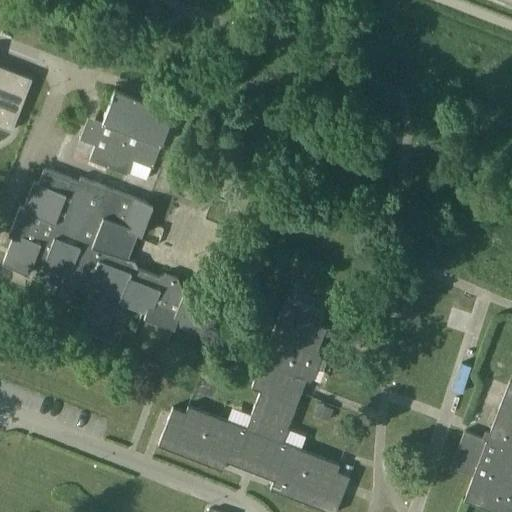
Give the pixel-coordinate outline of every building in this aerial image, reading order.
[(0,125),(11,130),(32,77),(24,74),(0,65),(0,125)] [(161,143),(162,143),(174,111),(116,88),(103,122),(104,123),(96,143),(90,158),(128,173),(133,158),(152,166),(161,143)] [(175,324),(200,334),(201,334),(213,302),(184,291),(178,277),(164,271),(158,276),(138,269),(136,260),(129,257),(138,233),(143,235),(155,205),(151,203),(151,202),(80,175),(78,181),(47,169),(42,182),(35,179),(25,206),(20,204),(8,234),(14,236),(3,263),(30,274),(38,253),(48,257),(43,268),(65,276),(63,279),(92,290),(94,287),(121,298),(118,304),(147,314),(145,318),(174,329),(175,324)] [(217,179),(200,172),(195,187),(212,193),(217,179)] [(511,271),(503,295),(511,297),(511,271)] [(273,479),(269,488),(331,511),(333,511),(348,475),(336,470),(339,463),(281,441),(305,378),(309,380),(319,354),(315,352),(325,327),(318,324),(323,312),(285,297),(251,387),(259,390),(245,426),(187,404),(184,411),(171,406),(157,444),(221,469),(225,461),(273,479)] [(511,511),(511,381),(509,381),(487,439),(467,432),(455,464),(475,471),(464,499),(464,500),(495,511),(511,511)]
